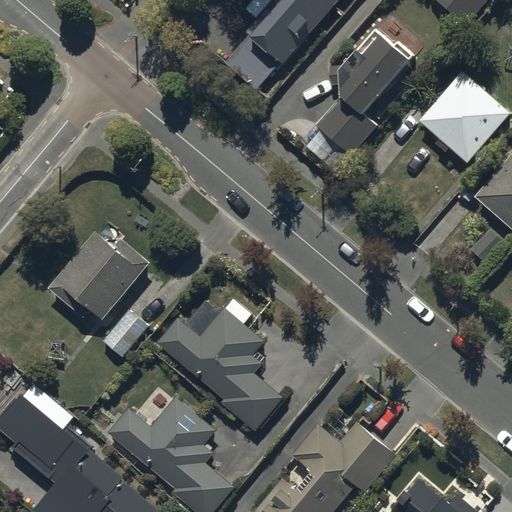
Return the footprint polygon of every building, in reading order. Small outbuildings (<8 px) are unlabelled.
[(284,64),(338,0),(278,0),(227,61),(259,88),(281,61),(284,64)] [(439,0),(461,18),(476,0),(439,0)] [(366,111),(414,54),(415,53),(400,39),(396,42),(378,26),(343,63),(331,63),(331,84),(342,84),(342,94),(317,124),(354,154),(380,123),(366,111)] [(511,111),(511,108),(464,68),(420,120),(440,136),(435,142),(447,151),(451,146),(470,161),(511,111)] [(511,148),(483,183),(473,175),(458,192),(470,201),(475,194),(498,213),(470,247),(488,263),(511,234),(511,148)] [(102,321),(151,259),(121,236),(115,243),(95,227),(48,286),(80,312),(84,307),(102,321)] [(234,296),(201,334),(178,315),(158,339),(224,396),(221,399),(257,430),(286,396),(257,371),(268,359),(257,350),(266,340),(245,322),(253,312),(234,296)] [(151,325),(130,307),(104,339),(125,357),(151,325)] [(0,424),(18,439),(13,445),(56,481),(32,510),(34,511),(166,511),(124,478),(126,475),(101,455),(104,451),(69,422),(75,414),(34,380),(0,421),(0,424)] [(130,408),(110,432),(175,487),(173,490),(198,511),(212,511),(236,485),(208,461),(215,452),(204,443),(217,428),(177,394),(168,405),(164,403),(151,419),(136,407),(133,411),(130,408)] [(333,511),(357,483),(365,490),(397,451),(357,419),(340,440),(317,421),(293,452),(313,468),(297,488),(283,476),(254,511),(333,511)] [(442,497),(418,475),(391,511),(392,511),(481,511),(452,486),(442,497)]
